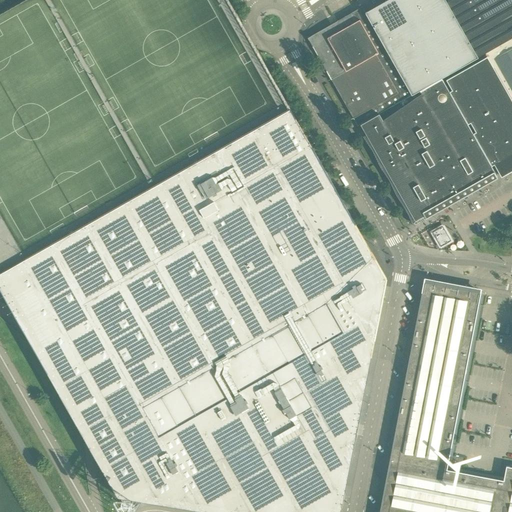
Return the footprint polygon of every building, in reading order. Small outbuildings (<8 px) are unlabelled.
[(0,271),(157,183),(290,108),(261,58),(257,51),(248,35),(243,25),(238,18),(228,0),(21,0),(0,12),(0,271)] [(446,0),(391,0),(366,15),(412,95),(420,91),(442,78),(450,74),(478,57),(446,0)] [(511,0),(446,0),(478,57),(485,53),(511,38),(511,0)] [(358,126),(412,95),(366,15),(361,7),(361,8),(353,13),(353,12),(352,13),(345,17),(338,21),(337,21),(338,21),(331,25),(330,25),(323,29),(323,30),(316,34),(316,33),(315,34),(316,34),(309,38),(308,38),(309,38),(308,38),(309,39),(313,46),(313,47),(314,47),(318,54),(318,55),(322,62),(322,63),(323,63),(327,70),(327,71),(326,71),(331,80),(332,80),(336,87),(336,88),(337,87),(340,94),(340,95),(341,95),(345,102),(344,102),(345,103),(349,110),(353,117),(353,118),(354,118),(358,126)] [(511,38),(485,53),(493,66),(511,100),(511,38)] [(490,68),(449,91),(491,166),(494,164),(501,175),(507,171),(506,171),(511,167),(511,100),(493,66),(490,68)] [(442,78),(420,91),(422,93),(383,120),(379,114),(360,124),(366,134),(363,136),(373,150),(380,165),(389,179),(397,195),(406,209),(413,224),(426,217),(426,218),(430,215),(431,215),(441,209),(447,206),(448,206),(447,205),(462,197),(462,198),(462,197),(468,194),(483,185),(483,186),(483,185),(489,182),(497,177),(497,178),(498,178),(497,176),(491,166),(449,91),(442,78)] [(157,183),(0,271),(0,287),(14,312),(14,313),(32,344),(48,372),(78,426),(99,463),(100,463),(100,464),(118,496),(215,511),(340,511),(359,415),(372,350),(386,278),(378,264),(371,251),(354,221),(352,218),(332,182),(290,108),(157,183)] [(441,246),(451,240),(443,226),(432,232),(441,246)] [(406,376),(404,386),(460,397),(462,382),(473,326),(479,294),(480,294),(480,292),(424,282),(411,351),(406,376)] [(380,511),(471,511),(478,476),(471,475),(447,470),(446,468),(453,434),(460,397),(404,386),(390,459),(386,481),(380,511)] [(511,511),(511,467),(509,467),(506,466),(504,478),(505,478),(504,481),(498,511),(511,511)] [(498,511),(504,481),(487,478),(478,476),(471,511),(498,511)]
